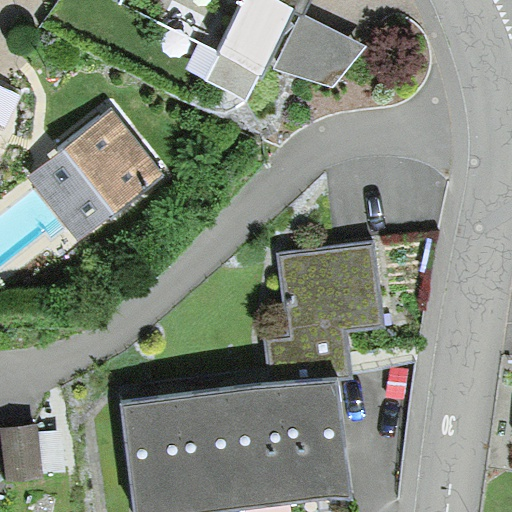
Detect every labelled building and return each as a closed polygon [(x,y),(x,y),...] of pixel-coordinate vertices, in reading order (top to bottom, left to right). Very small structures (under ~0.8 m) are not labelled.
[(307,0),(113,0),(199,40),(186,70),(246,100),(292,6),(302,11),(307,0)] [(365,46),(303,14),(275,69),(334,89),(365,46)] [(111,112),(30,175),(80,238),(162,175),(111,112)] [(269,385),(120,405),(132,511),(213,511),(356,490),(344,376),(416,366),(434,235),(280,257),(288,303),(259,308),(269,385)] [(35,426),(1,431),(7,481),(42,476),(35,426)]
